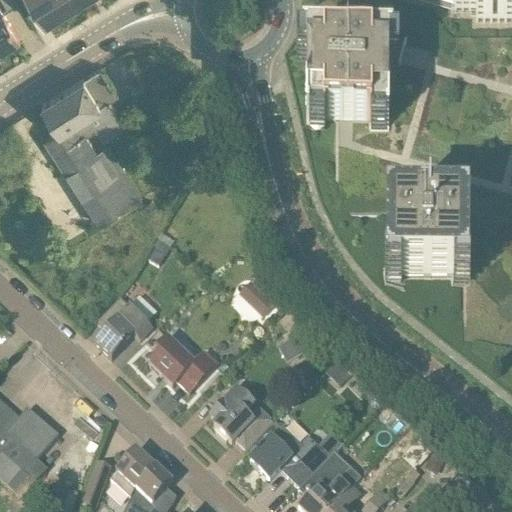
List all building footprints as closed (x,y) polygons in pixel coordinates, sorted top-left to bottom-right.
[(0,0),(7,9),(18,3),(16,0),(0,0)] [(29,0),(45,24),(84,0),(29,0)] [(511,0),(424,0),(454,8),(454,12),(476,12),(476,22),(511,22),(511,0)] [(0,51),(20,39),(0,7),(0,51)] [(389,42),(384,42),(307,42),(306,121),(321,121),(323,121),(323,125),(327,125),(327,113),(338,113),(386,113),(388,113),(388,101),(389,63),(389,47),(389,42)] [(96,131),(103,143),(126,129),(109,101),(119,95),(102,68),(90,75),(66,90),(83,118),(86,116),(96,131)] [(87,136),(96,131),(86,116),(83,118),(66,90),(41,106),(58,132),(44,141),(99,225),(143,197),(109,145),(97,152),(87,136)] [(192,174),(181,168),(172,185),(183,191),(192,174)] [(152,200),(142,209),(147,216),(157,207),(152,200)] [(467,271),(466,213),(447,213),(435,213),(425,213),(418,213),(414,213),(389,213),(389,216),(389,269),(401,269),(401,277),(454,277),(454,269),(467,271)] [(160,236),(157,242),(171,249),(174,244),(160,236)] [(171,249),(157,242),(154,249),(155,249),(148,262),(159,269),(167,256),(171,249)] [(266,298),(254,312),(263,320),(275,307),(266,298)] [(142,344),(154,330),(130,310),(121,302),(97,327),(105,336),(96,346),(113,362),(134,340),(142,344)] [(287,365),(305,354),(296,339),(278,349),(287,365)] [(195,366),(169,341),(157,353),(159,356),(149,366),(174,389),(185,378),(197,389),(218,367),(205,355),(195,366)] [(245,414),(238,407),(242,403),(233,394),(211,418),(218,424),(213,429),(217,432),(215,434),(226,444),(228,442),(233,446),(254,423),(252,421),(254,419),(247,412),(245,414)] [(0,482),(21,501),(38,483),(48,473),(37,463),(58,439),(27,412),(19,421),(0,403),(0,482)] [(272,426),(264,434),(263,434),(264,435),(256,443),(255,443),(255,444),(247,452),(246,453),(254,460),(250,463),(253,465),(251,467),(258,474),(260,472),(269,482),(280,471),(297,488),(301,491),(314,477),(334,456),(342,448),(341,446),(336,442),(335,441),(330,436),(318,448),(308,439),(301,446),(284,429),(280,432),(273,425),(272,426)] [(130,503),(135,493),(136,493),(157,471),(136,452),(115,475),(119,479),(112,486),(130,503)] [(300,511),(331,511),(354,489),(353,488),(363,478),(353,469),(351,472),(334,456),(314,477),(323,485),(322,485),(298,510),(300,511)] [(437,477),(444,463),(432,457),(425,472),(437,477)] [(95,511),(96,511),(112,470),(96,464),(81,507),(95,511)] [(130,503),(126,511),(127,511),(174,511),(177,507),(165,495),(173,486),(157,471),(136,493),(135,493),(130,503)] [(354,489),(331,511),(348,511),(362,497),(354,489)] [(380,511),(383,509),(390,501),(380,493),(363,511),(380,511)] [(20,502),(12,511),(26,511),(28,509),(20,502)]
